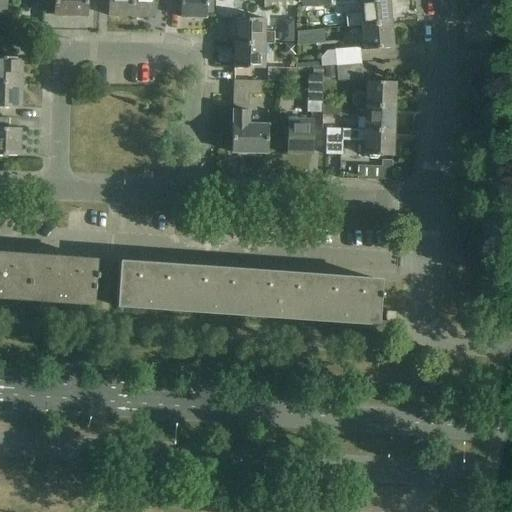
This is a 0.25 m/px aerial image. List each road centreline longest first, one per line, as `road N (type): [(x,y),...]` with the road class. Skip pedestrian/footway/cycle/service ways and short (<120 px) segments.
road 1 (secondary): [(511,430),(0,394)]
road 2 (secondary): [(0,445),(428,474)]
road 3 (residential): [(60,193),(62,77),(71,59),(91,53),(169,54),(187,62),(192,194)]
road 4 (residential): [(431,199),(192,194)]
road 5 (residential): [(511,350),(434,345),(423,336),(431,199)]
road 6 (residential): [(431,199),(438,0)]
road 7 (residential): [(192,194),(60,193)]
